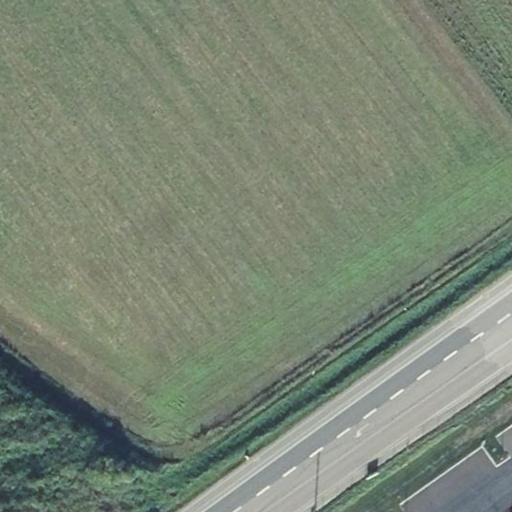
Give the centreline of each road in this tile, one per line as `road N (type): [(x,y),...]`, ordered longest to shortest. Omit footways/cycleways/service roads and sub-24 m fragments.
road 1 (primary): [(511,300),(217,511)]
road 2 (primary): [(281,511),(511,348)]
